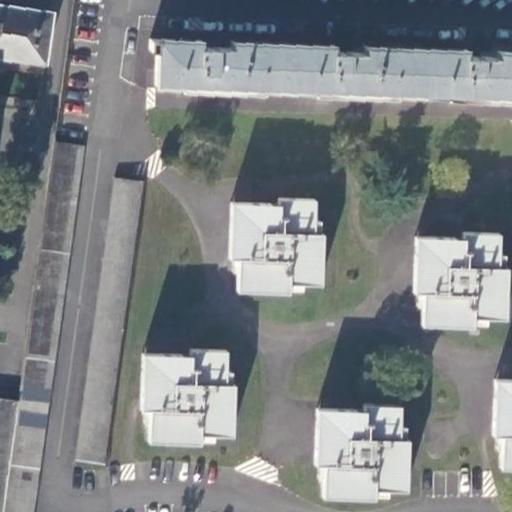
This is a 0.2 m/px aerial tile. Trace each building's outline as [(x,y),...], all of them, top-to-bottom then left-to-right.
[(0,55),(44,62),(52,12),(0,4),(0,55)] [(511,56),(466,55),(466,49),(421,47),(421,53),(334,50),(334,44),(289,43),(288,48),(201,45),(201,40),(149,38),(149,48),(157,48),(156,83),(181,84),(180,88),(201,89),(201,83),(263,85),(263,88),(314,89),(313,94),(334,94),(335,88),(395,90),(395,93),(445,94),(445,99),(467,99),(467,93),(511,94),(511,56)] [(32,511),(84,145),(54,141),(42,231),(18,401),(2,511),(32,511)] [(75,460),(104,463),(143,180),(114,177),(75,460)] [(235,293),(287,294),(287,284),(319,285),(321,233),(312,233),(313,199),(273,198),(272,212),(260,212),(260,206),(227,206),(225,261),(236,261),(235,293)] [(421,324),(472,325),(472,316),(506,317),(508,266),(500,266),(501,232),(464,230),(463,242),(448,241),(449,236),(415,235),(413,292),(422,292),(421,324)] [(148,443),(200,443),(201,434),(232,434),(233,384),(224,384),(225,350),(186,349),(186,359),(175,359),(175,354),(141,353),(140,409),(149,409),(148,443)] [(499,468),(511,469),(511,380),(495,380),(492,436),(501,437),(499,468)] [(0,511),(2,511),(18,401),(0,397),(0,511)] [(321,497),(375,498),(375,490),(404,491),(407,439),(399,439),(400,403),(362,403),(362,414),(347,414),(347,408),(315,408),(314,463),(322,463),(321,497)]
